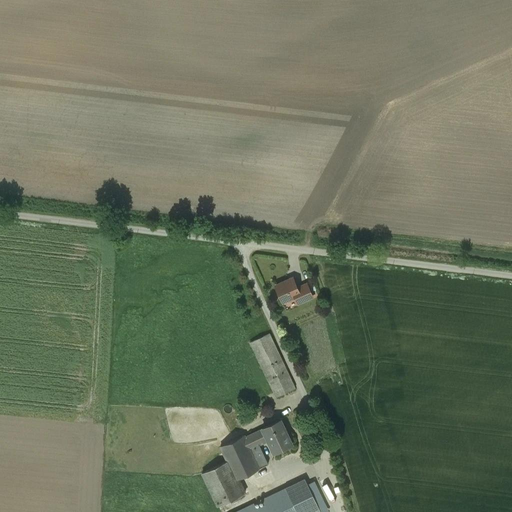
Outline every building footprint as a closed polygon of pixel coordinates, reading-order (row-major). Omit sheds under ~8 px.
[(292,278),(276,286),(283,302),(295,297),(300,294),(297,288),(292,278)] [(307,284),(297,288),(300,294),(295,297),(298,304),(313,297),(307,284)] [(295,388),(269,334),(250,342),(276,397),(295,388)] [(248,414),(239,418),(242,425),(251,421),(248,414)] [(280,420),(262,428),(262,429),(245,437),(251,449),(259,445),(268,440),(274,453),(292,444),(280,420)] [(232,441),(220,447),(227,461),(236,479),(238,478),(268,464),(259,445),(251,449),(245,437),(245,435),(232,441)] [(236,479),(227,461),(202,473),(204,478),(218,506),(245,493),(238,478),(236,479)] [(288,493),(249,511),(308,511),(318,507),(304,479),(286,488),(288,493)]
